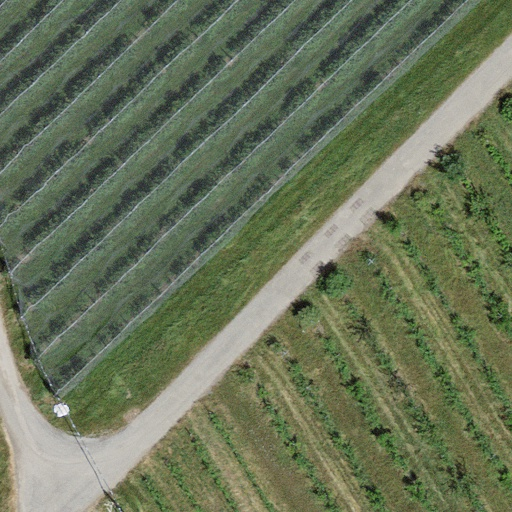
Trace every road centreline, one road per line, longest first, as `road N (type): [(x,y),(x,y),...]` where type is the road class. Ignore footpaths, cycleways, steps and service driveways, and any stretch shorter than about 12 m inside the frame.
road 1 (unclassified): [(95,511),(511,63)]
road 2 (unclassified): [(0,374),(38,511)]
